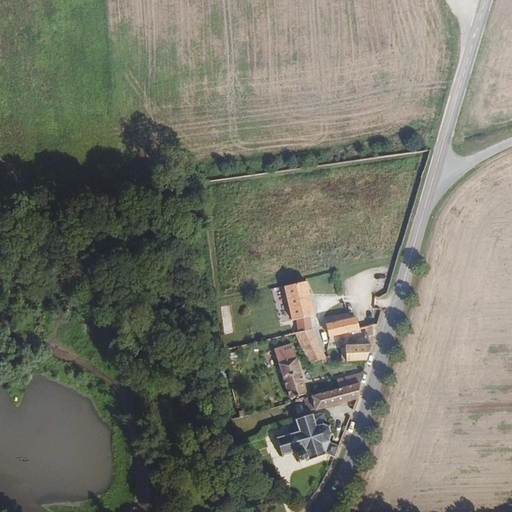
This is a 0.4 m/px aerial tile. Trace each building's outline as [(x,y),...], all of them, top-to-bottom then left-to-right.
[(311,280),(288,284),(295,319),(301,317),(315,315),(318,314),(311,280)] [(332,325),(331,324),(333,337),(363,331),(360,318),(359,318),(359,315),(353,315),(353,313),(331,316),(332,325)] [(315,315),(301,317),(302,331),(315,328),(315,315)] [(378,337),(382,326),(370,329),(372,338),(378,337)] [(318,327),(315,328),(302,331),(300,331),(307,349),(324,345),(318,327)] [(311,393),(295,343),(278,348),(294,398),(311,393)] [(324,345),(307,349),(313,363),(329,363),(324,345)] [(370,362),(374,347),(348,348),(348,362),(370,362)] [(342,390),(363,385),(366,375),(339,381),(342,390)] [(342,390),(312,398),(315,412),(358,401),(363,385),(342,390)] [(326,415),(315,418),(318,428),(325,426),(330,428),(326,415)] [(308,463),(329,455),(336,458),(340,448),(332,444),(334,437),(337,437),(337,435),(334,435),(332,430),(334,427),(332,426),(331,428),(330,428),(325,426),(318,428),(315,418),(315,417),(298,422),(301,433),(294,435),(294,434),(291,435),(291,436),(287,437),(287,436),(284,437),(284,438),(277,441),(277,442),(279,441),(284,456),(282,457),(282,458),(284,458),(298,454),(301,463),(299,463),(300,464),(301,464),(302,466),(303,465),(303,463),(308,462),(308,463)]
